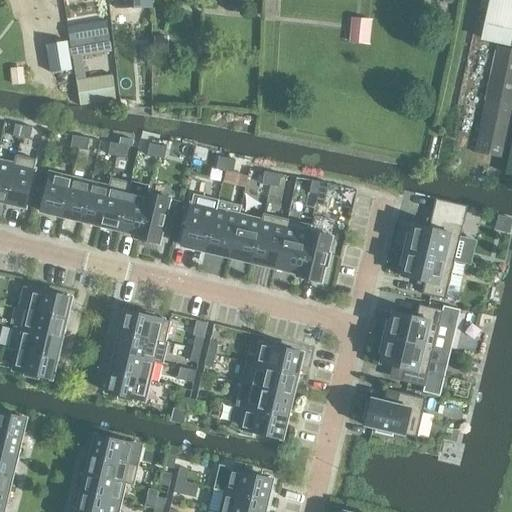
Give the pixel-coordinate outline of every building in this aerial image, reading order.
[(151,8),(151,0),(115,0),(115,9),(151,8)] [(511,0),(489,0),(481,40),(509,46),(511,29),(511,0)] [(110,15),(119,98),(129,97),(121,24),(136,22),(135,12),(110,15)] [(351,17),(349,42),(371,44),(373,19),(351,17)] [(67,28),(80,106),(116,101),(112,75),(86,79),(82,57),(111,52),(107,22),(67,28)] [(66,43),(47,46),(51,74),(71,71),(66,43)] [(505,160),(511,121),(511,52),(496,49),(474,153),(505,160)] [(23,67),(11,68),(12,85),(25,84),(23,67)] [(21,139),(24,126),(15,124),(13,137),(21,139)] [(30,140),(32,128),(24,126),(21,139),(30,140)] [(79,150),(81,137),(73,136),(70,148),(79,150)] [(87,152),(90,139),(81,137),(79,150),(87,152)] [(120,138),(119,144),(127,146),(132,147),(133,140),(120,138)] [(117,157),(119,144),(110,143),(108,155),(117,157)] [(125,159),(127,146),(119,144),(117,157),(125,159)] [(155,158),(158,145),(149,144),(147,156),(155,158)] [(164,160),(167,147),(158,145),(155,158),(164,160)] [(25,208),(36,160),(16,156),(14,165),(15,165),(6,203),(25,208)] [(227,159),(219,157),(216,169),(225,171),(227,159)] [(236,160),(227,159),(225,171),(233,173),(236,160)] [(15,165),(14,165),(0,161),(0,201),(6,203),(15,165)] [(273,173),(264,172),(262,184),(270,186),(273,173)] [(281,175),(273,173),(270,186),(279,188),(281,175)] [(63,217),(72,179),(50,174),(47,185),(44,185),(41,198),(44,199),(41,212),(63,217)] [(128,192),(129,192),(131,183),(111,178),(108,187),(109,188),(100,226),(119,230),(128,192)] [(81,221),(90,183),(72,179),(63,217),(81,221)] [(320,182),(312,181),(309,193),(318,195),(320,182)] [(326,197),(329,184),(320,182),(318,195),(326,197)] [(109,188),(108,187),(90,183),(81,221),(100,226),(109,188)] [(147,197),(146,196),(129,192),(128,192),(119,230),(137,235),(147,197)] [(309,193),(307,206),(315,207),(316,204),(318,195),(309,193)] [(165,229),(168,215),(165,215),(169,199),(146,194),(146,196),(147,197),(137,235),(136,238),(158,244),(162,228),(165,229)] [(194,195),(181,246),(205,252),(215,210),(218,200),(194,195)] [(318,195),(316,204),(325,205),(326,197),(318,195)] [(455,262),(467,208),(436,200),(429,229),(413,225),(411,234),(407,234),(403,250),(455,262)] [(229,257),(239,216),(215,210),(205,252),(229,257)] [(276,269),(287,220),(263,214),(261,221),(262,221),(252,263),(276,269)] [(262,221),(261,221),(239,216),(229,257),(252,263),(262,221)] [(511,219),(498,216),(495,230),(510,233),(511,223),(511,219)] [(309,232),(310,233),(311,226),(287,220),(276,269),(298,274),(299,274),(309,232)] [(327,267),(330,254),(327,253),(331,238),(310,233),(309,232),(299,274),(298,274),(297,277),(320,282),(324,267),(327,267)] [(445,300),(455,262),(403,250),(399,266),(403,267),(401,276),(424,282),(421,294),(445,300)] [(18,308),(27,311),(28,310),(66,319),(71,298),(58,295),(59,292),(45,289),(44,292),(23,287),(18,308)] [(434,349),(443,311),(419,305),(416,318),(392,312),(390,322),(386,321),(382,337),(434,349)] [(61,339),(66,319),(28,310),(27,311),(23,329),(23,330),(61,339)] [(125,311),(120,332),(165,343),(166,342),(170,322),(152,318),(152,315),(139,311),(138,314),(125,311)] [(197,321),(193,336),(196,336),(204,339),(208,324),(197,321)] [(56,359),(61,339),(23,330),(23,329),(14,327),(9,348),(18,350),(18,349),(56,359)] [(168,342),(166,342),(165,343),(120,332),(116,352),(154,361),(154,362),(163,364),(168,342)] [(201,351),(204,339),(196,336),(193,349),(201,351)] [(425,387),(434,349),(382,337),(378,353),(382,354),(380,363),(404,369),(401,382),(425,387)] [(215,356),(218,343),(210,341),(207,353),(215,356)] [(261,344),(256,365),(255,365),(297,375),(302,353),(289,350),(290,347),(277,344),(276,347),(261,344)] [(52,379),(56,359),(18,349),(18,350),(13,370),(27,373),(26,376),(40,380),(40,377),(52,379)] [(198,363),(201,351),(193,349),(190,361),(198,363)] [(149,381),(154,362),(154,361),(116,352),(111,372),(149,381)] [(212,368),(215,356),(207,353),(204,366),(212,368)] [(292,396),(297,375),(255,365),(256,365),(246,362),(241,384),(292,396)] [(185,381),(193,383),(196,371),(188,369),(185,381)] [(144,401),(149,381),(111,372),(106,392),(119,395),(118,398),(132,402),(132,399),(144,401)] [(210,377),(202,375),(199,387),(207,389),(210,377)] [(432,380),(429,394),(439,396),(442,383),(432,380)] [(287,417),(292,396),(241,384),(236,405),(287,417)] [(416,438),(426,399),(398,393),(395,405),(371,399),(370,404),(367,403),(362,420),(366,421),(365,426),(376,429),(375,432),(392,437),(393,433),(416,438)] [(187,411),(190,399),(181,397),(178,409),(187,411)] [(195,413),(198,401),(190,399),(187,411),(195,413)] [(282,439),(287,417),(236,405),(231,427),(282,439)] [(174,408),(171,422),(184,425),(187,411),(178,409),(174,408)] [(0,412),(0,433),(21,438),(26,419),(0,412)] [(0,453),(16,457),(21,438),(0,433),(0,453)] [(96,436),(91,455),(138,466),(139,466),(129,463),(134,445),(96,436)] [(170,447),(168,455),(175,456),(177,448),(170,447)] [(0,472),(12,476),(16,457),(0,453),(0,472)] [(173,469),(176,456),(175,456),(168,455),(167,454),(164,467),(173,469)] [(134,485),(138,466),(91,455),(86,474),(134,485)] [(180,468),(177,480),(186,483),(189,470),(180,468)] [(230,470),(225,492),(267,502),(272,480),(230,470)] [(0,492),(8,495),(12,476),(0,472),(0,492)] [(169,487),(172,474),(163,472),(160,485),(169,487)] [(134,486),(134,485),(86,474),(82,492),(120,502),(124,484),(134,486)] [(183,495),(186,483),(177,480),(174,493),(183,495)] [(80,511),(117,511),(120,502),(82,492),(78,511),(80,511)] [(264,511),(267,502),(225,492),(220,511),(264,511)] [(157,497),(154,510),(163,511),(166,499),(157,497)]
